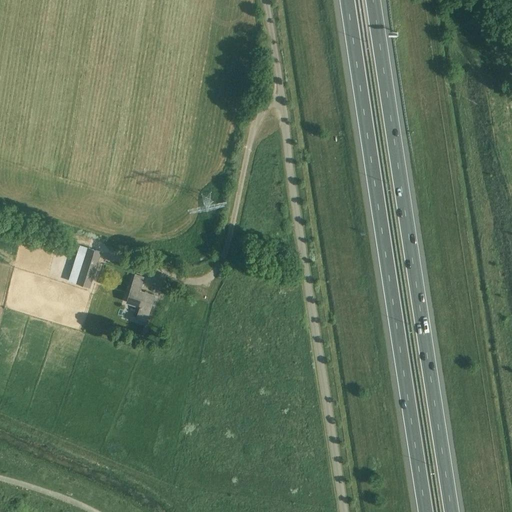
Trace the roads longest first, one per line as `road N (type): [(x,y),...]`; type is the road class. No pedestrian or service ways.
road 1 (motorway): [(452,511),(373,0)]
road 2 (motorway): [(347,0),(426,511)]
road 3 (unclassified): [(342,511),(281,107)]
road 4 (unclassified): [(156,258),(203,270),(218,264),(253,120),(281,107)]
